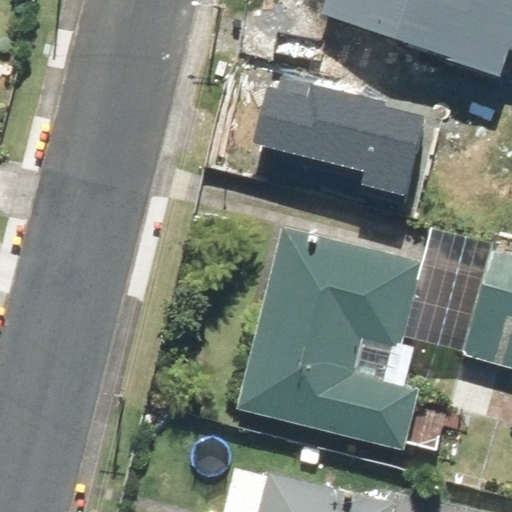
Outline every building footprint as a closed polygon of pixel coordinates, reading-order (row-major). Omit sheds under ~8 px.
[(511,59),(511,0),(337,0),(335,7),(511,59)] [(267,64),(246,144),(314,161),(310,176),(409,202),(434,107),(267,64)] [(511,117),(487,109),(464,178),(511,193),(511,117)] [(406,371),(437,254),(298,217),(249,403),(420,448),(438,379),(406,371)] [(511,244),(457,229),(428,332),(511,355),(511,244)] [(511,511),(511,504),(259,440),(241,511),(511,511)]
